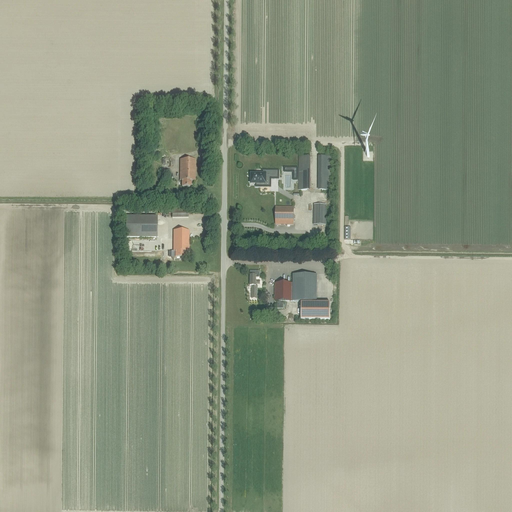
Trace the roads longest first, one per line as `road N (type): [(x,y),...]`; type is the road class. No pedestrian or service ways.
road 1 (unclassified): [(221,511),(226,0)]
road 2 (unknown): [(343,247),(337,149),(224,139)]
